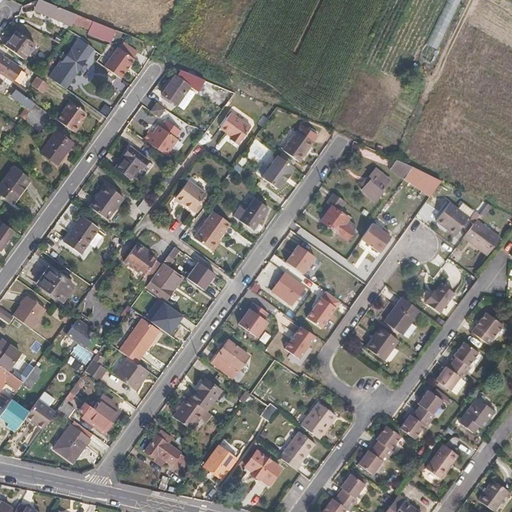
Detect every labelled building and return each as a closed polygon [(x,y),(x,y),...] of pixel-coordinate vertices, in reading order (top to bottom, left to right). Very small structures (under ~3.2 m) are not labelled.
[(38,0),(34,11),(72,26),(73,23),(76,15),(39,0),(38,0)] [(441,0),(412,0),(381,63),(404,75),(441,0)] [(461,0),(447,0),(419,59),(431,65),(461,0)] [(111,42),(116,31),(76,15),(73,23),(90,30),(89,33),(111,42)] [(24,60),(35,45),(15,31),(4,46),(24,60)] [(53,40),(59,44),(63,38),(56,34),(53,40)] [(79,40),(51,78),(66,89),(80,70),(83,72),(87,66),(84,63),(93,50),(94,50),(87,45),(79,40)] [(134,60),(118,48),(105,67),(121,78),(134,60)] [(0,78),(3,81),(6,77),(13,82),(21,69),(0,55),(0,78)] [(205,81),(181,71),(176,77),(190,87),(198,93),(205,81)] [(48,85),(37,77),(31,85),(42,94),(48,85)] [(190,87),(176,77),(175,77),(161,95),(177,106),(190,87)] [(10,86),(16,90),(19,86),(13,82),(10,86)] [(19,86),(16,90),(23,96),(26,91),(19,86)] [(19,118),(23,121),(35,104),(23,96),(16,90),(11,97),(27,108),(19,118)] [(56,120),(75,133),(81,124),(79,123),(86,112),(71,101),(56,120)] [(39,132),(51,115),(35,104),(23,121),(39,132)] [(150,112),(159,118),(165,110),(156,104),(150,112)] [(229,138),(239,145),(250,128),(231,115),(220,129),(231,137),(229,138)] [(166,121),(165,123),(179,133),(180,131),(166,121)] [(150,132),(144,141),(165,156),(177,140),(175,138),(179,133),(165,123),(161,128),(159,126),(153,134),(150,132)] [(301,126),(297,131),(312,142),(316,136),(301,126)] [(312,142),(297,131),(283,151),(299,163),(313,143),(312,142)] [(56,132),(40,153),(57,165),(72,144),(56,132)] [(152,164),(131,148),(116,168),(131,179),(136,172),(142,177),(152,164)] [(293,168),(277,156),(261,179),(277,190),(282,183),(284,185),(290,176),(288,175),(293,168)] [(404,178),(413,166),(397,159),(390,168),(404,178)] [(0,185),(0,194),(13,204),(30,180),(13,168),(0,185)] [(362,191),(375,202),(390,181),(376,169),(370,176),(372,178),(362,191)] [(163,180),(168,184),(173,177),(168,173),(163,180)] [(183,202),(182,204),(193,211),(205,194),(187,181),(176,196),(183,202)] [(106,185),(89,207),(107,220),(123,198),(106,185)] [(132,204),(146,214),(154,203),(140,193),(132,204)] [(345,202),(334,194),(329,201),(333,205),(332,206),(338,211),(345,202)] [(269,209),(254,199),(239,220),(253,230),(269,209)] [(463,201),(458,208),(469,216),(474,209),(463,201)] [(455,234),(469,216),(458,208),(449,202),(436,220),(455,234)] [(321,221),(347,240),(355,228),(347,221),(348,219),(338,211),(332,206),(321,221)] [(230,224),(214,212),(195,239),(211,251),(219,240),(230,224)] [(99,230),(82,217),(64,242),(81,254),(99,230)] [(3,225),(4,224),(0,220),(0,250),(13,232),(3,225)] [(499,237),(476,220),(463,237),(486,254),(499,237)] [(390,239),(372,225),(360,241),(379,254),(390,239)] [(219,240),(211,251),(213,252),(221,241),(219,240)] [(142,251),(144,249),(138,245),(134,246),(123,262),(143,276),(155,260),(148,255),(142,251)] [(299,247),(293,254),(285,263),(303,275),(314,257),(299,247)] [(174,249),(173,250),(164,262),(170,266),(174,260),(175,260),(180,253),(174,249)] [(198,261),(186,278),(203,291),(215,274),(198,261)] [(182,278),(163,264),(146,287),(163,299),(165,301),(167,299),(182,278)] [(49,269),(38,284),(63,302),(74,287),(49,269)] [(285,275),(274,290),(292,304),(303,288),(285,275)] [(433,295),(431,293),(424,302),(439,313),(454,293),(441,283),(433,295)] [(262,309),(267,302),(256,295),(252,301),(254,303),(262,309)] [(13,316),(32,329),(46,310),(27,297),(13,316)] [(420,310),(402,297),(384,322),(402,335),(420,310)] [(165,301),(163,299),(150,317),(171,331),(185,312),(167,299),(165,301)] [(268,314),(254,303),(239,325),(258,338),(268,323),(264,320),(268,314)] [(58,309),(66,315),(69,317),(71,312),(61,305),(58,309)] [(9,314),(0,307),(0,316),(1,318),(4,320),(9,314)] [(285,314),(298,324),(301,320),(296,316),(297,314),(289,308),(285,314)] [(14,318),(9,314),(4,320),(9,324),(14,318)] [(62,320),(67,324),(71,318),(69,317),(66,315),(62,320)] [(500,329),(483,316),(473,330),(476,332),(471,338),(487,351),(492,344),(490,342),(500,329)] [(161,330),(144,317),(127,341),(120,351),(128,357),(137,363),(161,330)] [(87,329),(83,326),(77,322),(67,334),(85,347),(95,334),(87,329)] [(315,337),(300,326),(284,348),(299,358),(315,337)] [(383,360),(398,340),(380,326),(374,334),(376,335),(366,348),(383,360)] [(0,365),(24,382),(27,378),(22,375),(11,367),(1,359),(2,358),(6,360),(11,354),(7,351),(10,346),(2,340),(0,342),(0,365)] [(226,373),(231,366),(238,371),(250,356),(228,341),(212,363),(226,373)] [(479,354),(464,343),(455,355),(458,357),(453,364),(468,375),(473,368),(470,366),(479,354)] [(20,353),(10,346),(7,351),(11,354),(6,360),(2,358),(1,359),(11,367),(20,353)] [(137,363),(128,357),(115,375),(136,390),(149,372),(137,363)] [(105,370),(93,361),(85,372),(98,381),(105,370)] [(27,378),(35,367),(30,364),(22,375),(27,378)] [(468,375),(453,364),(449,369),(447,367),(437,380),(452,391),(462,378),(464,380),(468,375)] [(19,389),(23,383),(24,382),(0,365),(0,391),(8,381),(19,389)] [(41,371),(35,367),(27,378),(24,382),(23,383),(31,389),(40,376),(39,375),(41,371)] [(84,383),(79,380),(70,393),(74,396),(84,383)] [(205,411),(205,412),(220,392),(204,380),(189,400),(205,411)] [(452,400),(438,390),(434,395),(448,406),(452,400)] [(55,399),(44,391),(38,400),(49,407),(55,399)] [(422,406),(418,412),(433,423),(438,417),(435,415),(444,403),(434,395),(429,392),(420,404),(422,406)] [(74,396),(70,393),(65,398),(70,402),(74,396)] [(93,409),(112,423),(118,414),(110,408),(111,406),(109,405),(111,401),(103,395),(93,409)] [(262,414),(268,419),(280,402),(271,396),(269,400),(271,402),(262,414)] [(189,400),(187,399),(173,417),(191,431),(205,411),(189,400)] [(49,407),(38,400),(26,417),(43,429),(54,414),(56,412),(49,407)] [(475,424),(481,429),(494,412),(477,400),(459,423),(470,431),(475,424)] [(64,401),(58,410),(64,414),(68,417),(75,409),(64,401)] [(301,425),(318,438),(335,415),(317,402),(301,425)] [(106,430),(112,423),(93,409),(84,403),(79,411),(85,415),(83,418),(86,419),(88,417),(106,430)] [(58,410),(56,412),(54,414),(61,419),(64,414),(58,410)] [(411,416),(401,429),(417,441),(427,428),(429,429),(433,423),(418,412),(413,418),(411,416)] [(105,433),(106,430),(88,417),(86,419),(105,433)] [(93,435),(74,421),(54,449),(73,463),(93,435)] [(375,447),(390,458),(394,453),(392,451),(401,438),(386,427),(377,440),(379,442),(375,447)] [(158,454),(171,464),(180,452),(176,450),(180,445),(160,430),(145,451),(155,458),(158,454)] [(280,456),(296,468),(314,443),(298,431),(280,456)] [(206,464),(223,476),(236,459),(233,456),(234,454),(222,445),(221,447),(219,446),(206,464)] [(444,445),(426,468),(441,479),(458,455),(444,445)] [(385,464),(390,458),(375,447),(370,453),(368,451),(359,464),(373,475),(383,462),(385,464)] [(252,472),(251,474),(267,486),(280,468),(256,451),(245,467),(252,472)] [(343,489),(339,495),(354,506),(359,501),(356,499),(366,486),(351,475),(341,488),(343,489)] [(479,501),(494,511),(509,492),(493,480),(479,501)] [(350,511),(354,506),(339,495),(335,501),(333,499),(323,511),(346,511),(347,510),(349,511),(350,511)] [(398,495),(385,511),(417,511),(404,502),(405,500),(398,495)] [(14,511),(15,511),(0,503),(0,511),(14,511)]
